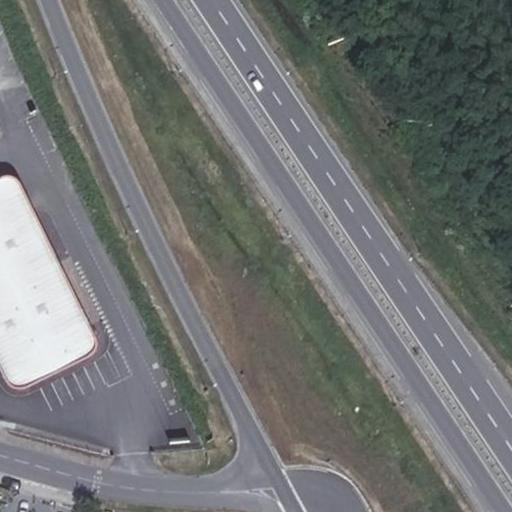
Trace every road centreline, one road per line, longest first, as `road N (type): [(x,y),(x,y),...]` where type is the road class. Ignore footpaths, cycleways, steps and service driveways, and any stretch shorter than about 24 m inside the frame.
road 1 (primary): [(167,0),(511,511)]
road 2 (primary): [(52,0),(123,175),(282,490)]
road 3 (primary): [(511,448),(222,0)]
road 4 (unknown): [(50,152),(143,366),(138,418),(112,481)]
road 5 (tertiary): [(282,490),(138,487),(0,457)]
road 6 (unknown): [(50,152),(0,31)]
